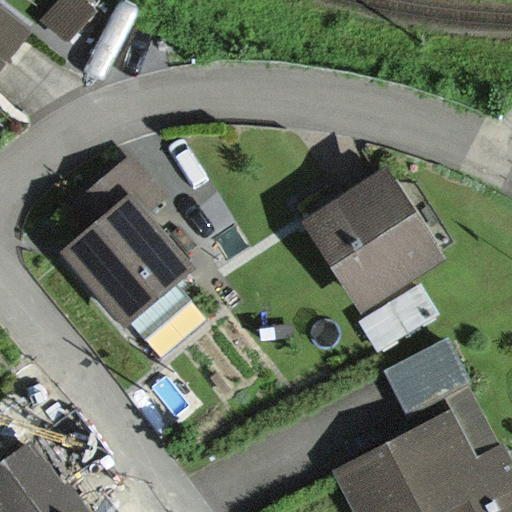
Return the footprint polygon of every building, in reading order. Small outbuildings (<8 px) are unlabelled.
[(86,0),(71,0),(49,28),(73,48),(102,13),(86,0)] [(0,81),(38,33),(0,2),(0,81)] [(77,206),(100,233),(136,204),(164,179),(142,153),(77,206)] [(365,316),(451,262),(422,214),(393,166),(308,221),(365,316)] [(133,331),(197,278),(136,204),(100,233),(71,257),(133,331)] [(381,354),(443,317),(424,286),(362,322),(381,354)] [(470,382),(448,340),(387,372),(409,414),(470,382)] [(454,408),(335,469),(352,502),(356,511),(511,511),(511,459),(474,385),(449,398),(454,408)] [(37,440),(0,468),(0,511),(91,511),(80,497),(37,440)]
